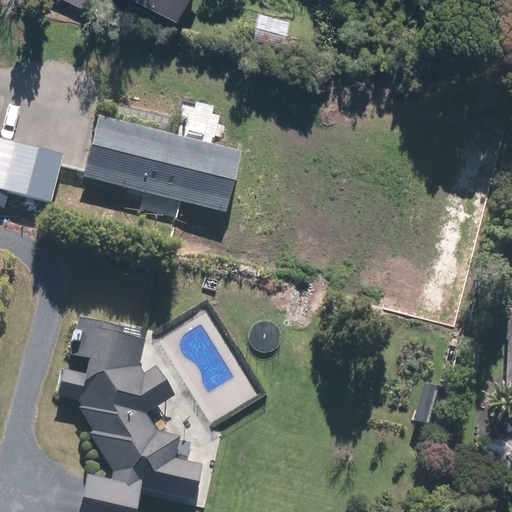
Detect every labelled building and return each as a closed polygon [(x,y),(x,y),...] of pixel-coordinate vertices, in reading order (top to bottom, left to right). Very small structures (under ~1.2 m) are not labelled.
[(143,0),(181,19),(190,0),(143,0)] [(255,36),(287,45),(294,21),(261,12),(255,36)] [(86,179),(229,215),(244,154),(102,118),(86,179)] [(5,193),(54,206),(66,157),(17,146),(5,193)] [(126,324),(79,313),(70,352),(93,357),(89,373),(67,367),(60,395),(79,399),(115,469),(113,476),(91,471),(81,511),(138,511),(144,487),(198,500),(207,463),(179,456),(184,434),(160,429),(148,410),(176,393),(158,362),(146,370),(142,362),(148,337),(124,331),(126,324)] [(511,323),(499,322),(496,388),(486,395),(511,435),(511,445),(500,454),(511,471),(511,474),(502,481),(511,496),(511,323)] [(422,511),(435,511),(439,492),(426,490),(422,511)]
